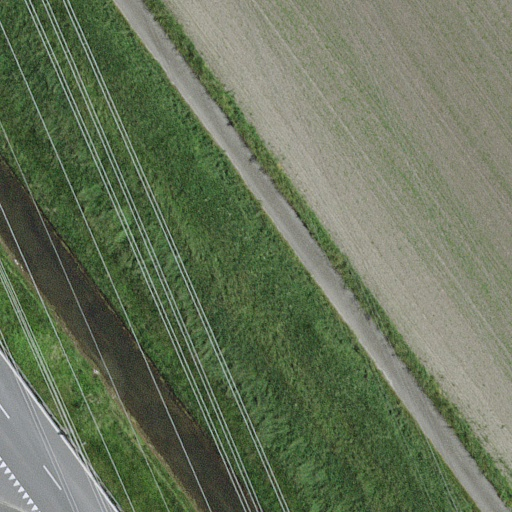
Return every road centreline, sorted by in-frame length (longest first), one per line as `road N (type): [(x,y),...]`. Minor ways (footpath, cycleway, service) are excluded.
road 1 (track): [(497,511),(128,0)]
road 2 (tertiary): [(4,401),(86,511)]
